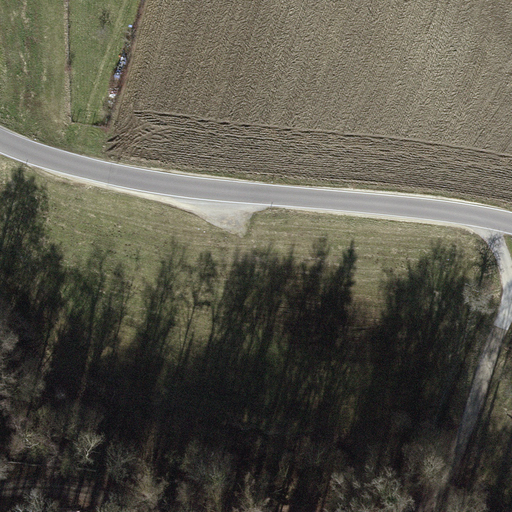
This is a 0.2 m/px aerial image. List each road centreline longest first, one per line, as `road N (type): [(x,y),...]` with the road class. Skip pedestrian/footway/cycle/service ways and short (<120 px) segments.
road 1 (tertiary): [(511,222),(145,181),(60,162),(0,136)]
road 2 (track): [(0,497),(91,488),(289,511)]
road 3 (track): [(511,312),(419,511)]
